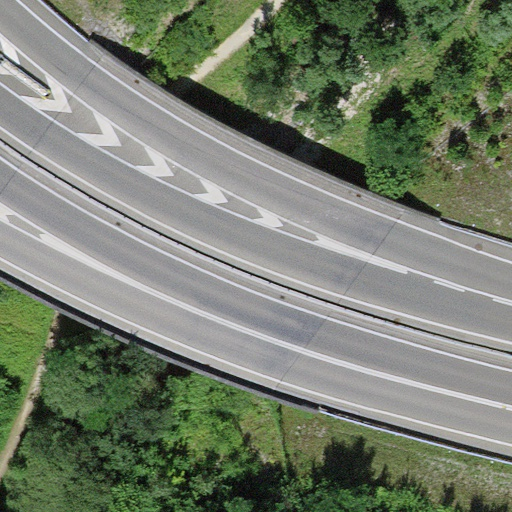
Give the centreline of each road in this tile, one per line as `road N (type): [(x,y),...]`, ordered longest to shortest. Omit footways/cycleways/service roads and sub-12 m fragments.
road 1 (motorway): [(511,277),(381,240),(234,171),(85,78),(0,6)]
road 2 (motorway): [(511,321),(354,276),(196,218),(89,163),(0,103)]
road 3 (motorway): [(0,177),(150,271),(217,300),(311,335),(511,386)]
road 4 (motorway): [(0,235),(290,366),(511,425)]
